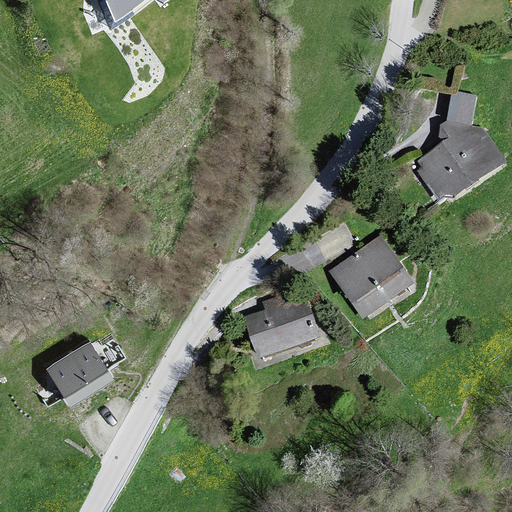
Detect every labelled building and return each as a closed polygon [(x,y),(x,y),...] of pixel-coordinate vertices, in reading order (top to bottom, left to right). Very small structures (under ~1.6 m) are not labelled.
[(141,0),(104,0),(117,18),(141,0)] [(502,172),(468,128),(405,171),(436,217),(502,172)] [(409,294),(368,242),(318,274),(357,328),(409,294)] [(313,353),(298,300),(233,319),(246,375),(313,353)] [(105,381),(74,342),(25,372),(52,415),(105,381)]
